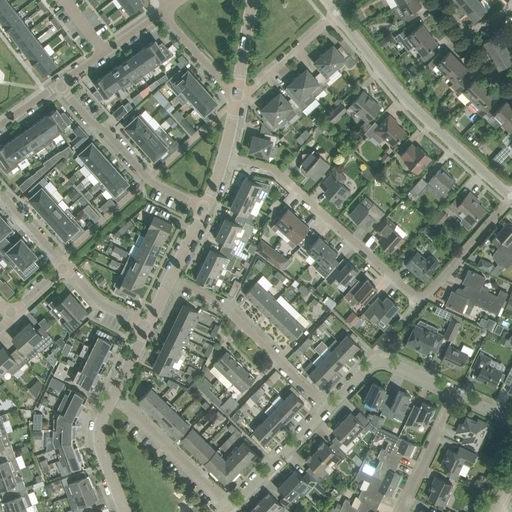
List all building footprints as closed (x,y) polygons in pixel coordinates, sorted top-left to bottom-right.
[(0,0),(0,11),(12,2),(10,0),(0,0)] [(142,0),(128,0),(123,4),(130,14),(144,3),(142,0)] [(422,5),(418,0),(406,0),(399,4),(405,15),(401,17),(402,19),(404,23),(417,16),(413,10),(422,5)] [(466,0),(460,5),(467,13),(480,1),(479,0),(466,0)] [(481,0),(480,1),(467,13),(474,21),(487,9),(483,4),(487,1),(485,0),(481,0)] [(19,11),(12,2),(0,11),(0,19),(3,23),(19,11)] [(25,19),(19,11),(3,23),(9,32),(25,19)] [(32,28),(25,19),(9,32),(16,40),(32,28)] [(415,45),(430,33),(422,23),(415,30),(411,25),(394,37),(397,41),(400,41),(408,51),(415,45)] [(38,36),(32,28),(16,40),(23,49),(38,36)] [(483,42),(489,51),(504,42),(501,37),(505,34),(503,31),(483,42)] [(438,43),(430,33),(415,45),(423,55),(419,58),(423,63),(435,53),(431,48),(438,43)] [(45,45),(38,36),(23,49),(29,57),(45,45)] [(146,46),(159,65),(174,55),(172,53),(168,48),(162,42),(159,45),(155,39),(146,46)] [(504,42),(489,51),(494,60),(509,51),(506,46),(510,44),(508,40),(504,43),(504,42)] [(173,44),(168,48),(172,53),(174,51),(177,48),(173,44)] [(52,53),(45,45),(29,57),(36,66),(52,53)] [(323,53),(337,69),(344,63),(348,66),(350,67),(352,67),(356,63),(341,45),(336,50),(333,46),(328,50),(325,50),(324,51),(323,53)] [(137,52),(151,71),(159,65),(146,46),(137,52)] [(509,51),(494,60),(499,69),(511,61),(511,56),(511,55),(511,54),(511,49),(509,51)] [(437,65),(445,73),(459,59),(450,51),(444,57),(440,52),(429,63),(427,65),(431,70),(437,65)] [(137,52),(129,58),(142,76),(151,71),(137,52)] [(59,63),(52,53),(36,66),(43,75),(59,63)] [(322,70),(318,74),(326,83),(330,78),(327,75),(335,67),(337,69),(323,53),(321,54),(320,55),(320,57),(315,62),(322,70)] [(129,58),(120,63),(134,82),(135,84),(144,78),(142,76),(129,58)] [(451,85),(455,89),(466,78),(462,74),(468,68),(459,59),(445,73),(454,82),(451,85)] [(112,69),(122,85),(125,89),(134,82),(120,63),(112,69)] [(417,71),(413,65),(407,69),(412,75),(417,71)] [(114,91),(122,85),(112,69),(103,75),(114,91)] [(177,95),(180,92),(182,91),(196,78),(188,70),(183,74),(179,70),(166,82),(177,95)] [(297,77),(309,91),(318,83),(322,88),(327,84),(326,83),(318,74),(313,78),(306,70),(302,74),(299,73),(298,75),(297,77)] [(99,88),(92,93),(100,101),(114,91),(103,75),(94,82),(99,88)] [(296,93),(291,97),(299,106),(302,110),(303,110),(316,98),(309,91),(297,77),(295,78),(293,78),(294,81),(289,86),(296,93)] [(468,103),(469,103),(485,86),(477,77),(471,83),(466,78),(455,89),(460,94),(457,97),(466,105),(468,103)] [(196,78),(182,91),(180,92),(188,100),(189,99),(203,86),(196,78)] [(157,79),(148,85),(151,90),(159,83),(157,80),(157,79)] [(203,86),(189,99),(197,107),(210,95),(203,86)] [(485,86),(469,103),(478,111),(482,116),(485,113),(493,104),(489,100),(494,94),(485,86)] [(363,91),(357,99),(350,106),(367,121),(380,107),(363,91)] [(131,98),(136,104),(143,97),(140,92),(131,98)] [(152,94),(148,98),(153,104),(157,100),(153,95),(152,94)] [(270,100),(288,121),(297,113),(299,115),(304,111),(303,110),(302,110),(299,106),(291,97),(287,101),(280,94),(275,98),(272,97),(271,99),(270,100)] [(197,107),(195,108),(207,122),(216,114),(211,108),(218,103),(210,95),(197,107)] [(158,100),(164,107),(168,103),(162,96),(158,100)] [(339,97),(334,102),(337,106),(342,101),(339,97)] [(257,113),(272,130),(278,125),(281,128),(288,121),(270,100),(268,101),(267,102),(267,105),(257,113)] [(496,102),(493,104),(485,113),(490,117),(493,114),(502,123),(511,111),(511,105),(506,100),(500,106),(496,102)] [(169,101),(168,103),(164,107),(169,112),(175,108),(169,101)] [(130,102),(125,106),(129,112),(133,108),(130,102)] [(341,103),(328,116),(334,122),(347,109),(341,103)] [(123,104),(113,113),(119,120),(129,112),(123,104)] [(164,107),(159,111),(165,116),(168,113),(169,112),(164,107)] [(48,114),(59,130),(72,120),(64,111),(61,114),(57,108),(48,114)] [(178,110),(173,114),(180,122),(184,118),(185,118),(178,110)] [(507,134),(511,139),(511,138),(511,111),(502,123),(510,131),(507,134)] [(125,127),(133,135),(148,121),(141,113),(125,127)] [(39,120),(53,139),(61,133),(59,130),(48,114),(39,120)] [(170,115),(166,119),(171,125),(175,121),(170,115)] [(389,115),(383,122),(374,131),(384,140),(385,139),(394,146),(406,132),(397,124),(398,123),(389,115)] [(180,122),(185,128),(189,124),(184,118),(180,122)] [(31,126),(45,147),(54,141),(53,139),(39,120),(31,126)] [(148,121),(133,135),(140,143),(155,129),(148,121)] [(262,123),(260,131),(265,133),(271,134),(273,135),(262,122),(262,123)] [(317,126),(314,130),(320,134),(324,129),(318,124),(317,126)] [(77,135),(71,141),(77,147),(89,136),(79,125),(72,130),(77,135)] [(33,148),(36,153),(45,147),(31,126),(22,132),(33,148)] [(155,129),(140,143),(147,151),(163,138),(155,129)] [(24,154),(33,148),(22,132),(14,138),(24,154)] [(254,139),(251,151),(268,155),(270,147),(274,148),(275,146),(277,136),(275,135),(273,135),(271,134),(265,133),(264,137),(263,139),(264,140),(264,142),(254,139)] [(283,136),(280,139),(285,144),(288,142),(283,136)] [(5,144),(18,163),(27,157),(24,154),(14,138),(5,144)] [(163,138),(147,151),(155,160),(166,149),(171,154),(181,145),(176,140),(170,145),(163,138)] [(79,154),(86,162),(100,150),(92,142),(79,154)] [(0,165),(7,173),(19,164),(18,163),(5,144),(3,145),(2,146),(1,145),(0,145),(0,165)] [(431,158),(421,149),(420,151),(412,144),(405,151),(401,156),(405,160),(405,161),(418,173),(431,158)] [(69,145),(64,149),(68,155),(73,150),(69,145)] [(509,152),(504,147),(493,160),(492,162),(495,165),(497,163),(498,163),(509,152)] [(301,171),(302,172),(307,176),(309,174),(316,179),(330,163),(326,160),(326,152),(317,152),(314,149),(312,152),(312,151),(310,153),(302,153),(303,162),(301,163),(301,164),(300,165),(300,166),(300,167),(300,168),(300,169),(301,170),(301,171)] [(100,150),(86,162),(84,164),(92,172),(107,158),(100,150)] [(58,152),(52,156),(56,162),(61,157),(58,152)] [(386,153),(381,158),(386,163),(391,157),(386,153)] [(43,162),(45,165),(47,169),(48,169),(56,162),(52,156),(43,162)] [(107,158),(92,172),(99,180),(100,179),(114,166),(107,158)] [(62,160),(57,165),(62,170),(67,165),(62,160)] [(47,169),(45,165),(36,171),(37,172),(40,176),(47,169)] [(114,166),(100,179),(108,187),(122,175),(114,166)] [(431,193),(441,201),(449,192),(446,190),(456,179),(448,172),(449,171),(443,166),(429,181),(436,187),(431,193)] [(323,183),(328,187),(332,190),(327,195),(331,198),(339,205),(351,192),(341,183),(346,178),(335,169),(323,183)] [(370,170),(365,175),(370,179),(374,174),(370,170)] [(40,176),(37,172),(28,178),(32,183),(40,176)] [(74,174),(69,179),(73,183),(78,179),(74,174)] [(129,183),(122,175),(108,187),(106,188),(118,201),(128,192),(124,188),(129,183)] [(36,207),(52,193),(45,185),(49,182),(44,177),(30,189),(34,194),(29,199),(36,207)] [(242,181),(239,187),(258,196),(262,186),(266,188),(269,184),(261,182),(260,185),(245,177),(243,181),(242,181)] [(422,177),(410,191),(416,196),(428,183),(422,177)] [(32,183),(28,178),(18,186),(23,191),(32,183)] [(258,196),(239,187),(236,193),(237,194),(235,198),(253,206),(256,200),(260,202),(262,198),(258,196)] [(457,197),(448,207),(453,212),(456,210),(464,217),(460,221),(469,229),(475,221),(474,220),(484,209),(474,200),(476,197),(470,192),(462,201),(457,197)] [(52,193),(36,207),(44,215),(57,203),(57,204),(60,202),(52,193)] [(81,196),(78,199),(83,204),(87,202),(81,196)] [(236,217),(253,225),(255,222),(251,220),(254,214),(250,212),(253,206),(235,198),(234,197),(231,203),(232,204),(230,208),(239,212),(236,217)] [(105,212),(116,203),(111,198),(100,207),(105,212)] [(269,207),(272,210),(273,211),(275,209),(281,202),(277,198),(269,207)] [(368,228),(375,220),(377,222),(385,214),(374,203),(368,209),(360,202),(349,214),(358,222),(360,219),(362,221),(361,222),(368,228)] [(57,203),(44,215),(51,223),(64,211),(57,204),(57,203)] [(94,210),(89,204),(84,209),(89,215),(94,210)] [(154,215),(149,226),(167,235),(172,224),(166,221),(170,213),(162,209),(161,211),(154,208),(151,214),(154,215)] [(293,213),(288,208),(271,228),(275,232),(279,227),(285,232),(299,217),(297,216),(297,215),(296,214),(294,213),(293,213)] [(51,223),(58,231),(74,217),(66,209),(64,211),(51,223)] [(278,211),(275,209),(273,211),(272,210),(268,215),(272,217),(278,211)] [(449,216),(442,210),(431,222),(438,228),(449,216)] [(74,217),(58,231),(66,240),(70,236),(75,240),(86,230),(74,217)] [(222,221),(219,227),(246,240),(252,228),(253,229),(254,226),(253,225),(236,217),(234,222),(225,218),(223,222),(222,221)] [(300,219),(299,217),(285,232),(292,238),(288,243),(293,247),(297,242),(296,241),(309,227),(304,222),(303,220),(301,219),(300,219)] [(382,222),(375,229),(383,236),(378,240),(391,252),(398,245),(399,246),(404,239),(402,238),(407,233),(397,225),(396,226),(387,217),(382,222)] [(0,248),(9,240),(4,235),(12,228),(4,219),(0,222),(0,248)] [(130,219),(124,224),(128,228),(133,223),(130,219)] [(494,257),(498,264),(511,247),(511,223),(510,223),(508,222),(496,235),(503,241),(498,247),(501,250),(494,257)] [(122,233),(128,228),(124,224),(119,229),(122,233)] [(150,227),(145,237),(161,244),(166,234),(167,235),(149,226),(150,227)] [(246,240),(219,227),(216,233),(217,234),(215,238),(224,242),(221,247),(238,256),(246,259),(248,254),(241,251),(246,240)] [(139,234),(135,244),(140,246),(157,255),(157,254),(161,244),(145,237),(139,234)] [(310,235),(296,251),(306,259),(308,256),(314,261),(316,258),(328,244),(328,243),(328,242),(325,240),(324,240),(319,236),(315,240),(310,235)] [(7,252),(14,261),(29,247),(21,238),(14,245),(9,240),(0,248),(0,249),(4,254),(7,252)] [(256,250),(268,259),(274,250),(260,240),(256,250)] [(134,244),(129,254),(130,255),(134,257),(135,257),(152,265),(157,255),(140,246),(135,244),(134,244)] [(330,245),(328,244),(316,258),(322,263),(316,269),(326,277),(336,266),(339,262),(334,257),(338,253),(333,248),(331,245),(330,245)] [(29,247),(14,261),(21,268),(17,271),(25,279),(40,266),(34,259),(37,256),(29,247)] [(204,258),(231,271),(238,256),(221,247),(219,253),(211,248),(209,253),(207,252),(204,258)] [(511,247),(498,264),(505,267),(511,259),(511,247)] [(287,261),(274,250),(268,259),(280,268),(287,261)] [(439,263),(432,256),(431,255),(426,260),(417,252),(405,265),(413,271),(414,270),(425,279),(439,263)] [(130,255),(125,265),(131,267),(146,275),(151,265),(152,266),(152,265),(135,257),(134,257),(130,255)] [(202,262),(199,268),(218,277),(222,279),(224,275),(220,273),(223,267),(206,259),(204,263),(202,262)] [(481,259),(477,267),(490,273),(493,264),(481,259)] [(336,266),(326,277),(336,286),(341,280),(346,285),(359,271),(348,261),(340,270),(336,266)] [(125,265),(120,275),(124,277),(143,286),(143,285),(142,285),(146,275),(131,267),(125,265)] [(196,279),(218,289),(220,285),(215,283),(218,277),(199,268),(196,274),(198,275),(196,279)] [(274,275),(279,278),(282,273),(278,270),(274,275)] [(460,287),(460,288),(502,307),(508,293),(501,289),(498,295),(488,291),(489,288),(481,284),(485,277),(469,270),(469,271),(467,270),(464,276),(466,276),(464,281),(463,282),(467,284),(469,285),(466,290),(463,289),(460,287)] [(282,273),(279,278),(283,282),(287,277),(282,273)] [(102,276),(97,281),(102,286),(107,281),(102,276)] [(116,286),(114,292),(125,297),(126,298),(128,292),(137,296),(143,286),(124,277),(119,288),(116,286)] [(365,303),(374,293),(371,291),(376,286),(367,279),(363,283),(359,279),(345,296),(349,300),(348,301),(353,305),(358,300),(357,299),(358,297),(365,303)] [(248,298),(254,304),(267,290),(258,280),(245,294),(249,297),(248,298)] [(233,297),(238,287),(233,284),(228,294),(233,297)] [(448,296),(445,302),(447,302),(446,304),(462,311),(465,303),(473,307),(475,304),(498,315),(501,308),(502,307),(460,288),(460,289),(458,293),(454,292),(452,291),(452,292),(450,297),(448,296)] [(267,290),(254,304),(260,310),(260,309),(264,312),(277,299),(267,290)] [(58,295),(48,304),(52,308),(50,310),(58,320),(64,314),(78,301),(70,292),(62,299),(58,295)] [(327,295),(323,301),(332,307),(333,308),(337,303),(327,295)] [(386,321),(399,307),(387,296),(378,306),(374,302),(379,297),(378,297),(364,312),(375,322),(381,316),(386,321)] [(277,299),(264,312),(268,316),(267,317),(273,322),(286,308),(277,299)] [(86,310),(78,301),(64,314),(68,319),(62,324),(70,333),(83,322),(78,317),(86,310)] [(184,304),(179,313),(197,322),(199,318),(196,316),(198,311),(184,304)] [(435,312),(442,316),(445,310),(438,306),(435,312)] [(286,308),(273,322),(279,328),(279,327),(283,331),(296,317),(286,308)] [(346,321),(352,326),(360,317),(354,312),(346,321)] [(179,313),(175,322),(189,329),(192,324),(195,326),(197,322),(179,313)] [(455,314),(444,336),(452,340),(463,318),(455,314)] [(296,317),(283,331),(287,334),(286,335),(292,341),(305,327),(296,317)] [(479,324),(492,330),(496,321),(488,318),(487,320),(482,317),(479,324)] [(437,352),(444,336),(437,332),(439,328),(420,320),(416,324),(415,324),(406,344),(427,354),(430,349),(437,352)] [(21,330),(34,344),(40,350),(53,338),(42,326),(37,330),(30,322),(21,330)] [(175,322),(171,331),(188,340),(190,336),(187,334),(189,329),(175,322)] [(498,324),(494,332),(501,335),(505,327),(498,324)] [(98,328),(90,346),(109,355),(115,343),(109,340),(112,335),(98,328)] [(19,346),(15,350),(24,360),(32,352),(29,349),(34,344),(21,330),(13,338),(19,346)] [(171,331),(166,340),(181,347),(183,342),(186,344),(188,340),(171,331)] [(340,342),(352,354),(360,346),(348,334),(340,342)] [(61,337),(56,342),(63,349),(64,347),(66,343),(61,337)] [(166,340),(162,349),(179,358),(181,354),(178,352),(181,347),(166,340)] [(66,343),(64,347),(70,350),(73,345),(66,342),(66,343)] [(332,350),(344,362),(352,354),(340,342),(332,350)] [(446,352),(441,361),(449,364),(450,362),(461,368),(466,359),(468,354),(471,356),(474,349),(463,344),(460,351),(449,345),(446,352)] [(0,349),(0,360),(7,368),(12,364),(15,367),(24,360),(15,350),(10,354),(4,346),(0,349)] [(84,357),(103,366),(109,355),(90,346),(87,352),(90,353),(87,358),(84,357)] [(332,350),(328,346),(320,354),(325,358),(336,370),(344,362),(332,350)] [(67,356),(70,350),(64,347),(63,349),(61,353),(67,356)] [(162,349),(157,358),(172,365),(174,360),(177,362),(179,358),(162,349)] [(213,364),(223,374),(236,360),(231,354),(230,355),(226,351),(219,358),(213,364)] [(495,386),(499,377),(502,371),(488,365),(492,358),(480,352),(472,369),(479,372),(477,377),(495,386)] [(84,357),(79,369),(98,378),(103,366),(84,357)] [(169,370),(172,365),(157,358),(153,367),(171,376),(173,372),(169,370)] [(317,366),(329,378),(336,370),(325,358),(317,366)] [(61,360),(53,375),(64,379),(68,370),(64,368),(66,363),(61,360)] [(236,360),(223,374),(232,383),(245,370),(242,366),(242,365),(236,360)] [(321,386),(329,378),(317,366),(309,374),(321,386)] [(92,390),(98,378),(79,369),(73,381),(92,390)] [(245,370),(232,383),(242,392),(256,378),(250,372),(249,373),(245,370)] [(194,382),(198,386),(205,392),(209,388),(212,385),(207,380),(204,377),(202,375),(199,379),(198,378),(194,382)] [(55,393),(61,381),(52,376),(46,389),(55,393)] [(179,383),(169,379),(166,384),(176,389),(179,383)] [(38,380),(29,388),(37,398),(43,385),(38,380)] [(190,393),(198,386),(194,382),(186,389),(190,393)] [(376,407),(383,410),(388,397),(383,394),(386,389),(373,383),(369,390),(366,389),(362,398),(377,405),(376,407)] [(147,407),(165,424),(171,429),(169,431),(172,435),(174,433),(178,437),(190,425),(151,387),(139,399),(144,403),(142,405),(145,408),(147,407)] [(205,392),(214,402),(218,397),(209,388),(205,392)] [(65,393),(62,399),(82,409),(87,397),(71,389),(68,394),(65,393)] [(404,393),(399,390),(394,401),(388,399),(382,413),(393,418),(396,411),(403,414),(408,402),(411,401),(410,398),(411,396),(408,395),(407,392),(404,393)] [(284,399),(296,411),(304,403),(292,391),(284,399)] [(44,398),(41,403),(47,406),(49,401),(44,398)] [(57,411),(60,412),(76,420),(82,409),(62,399),(57,411)] [(277,407),(289,419),(296,411),(284,399),(277,407)] [(210,404),(206,401),(202,405),(206,409),(210,404)] [(226,401),(220,406),(228,414),(234,409),(226,401)] [(419,421),(427,425),(431,415),(433,416),(436,410),(434,409),(435,407),(423,402),(420,407),(414,404),(406,422),(417,427),(419,421)] [(269,415),(281,427),(289,419),(277,407),(269,415)] [(225,416),(219,410),(214,414),(220,420),(225,416)] [(54,418),(53,429),(76,430),(76,420),(60,412),(57,418),(54,418)] [(241,417),(236,412),(231,417),(235,422),(241,417)] [(342,421),(356,434),(360,430),(364,434),(372,426),(377,431),(379,427),(375,426),(371,421),(367,418),(362,423),(351,412),(342,421)] [(34,413),(33,429),(42,429),(42,413),(34,413)] [(374,413),(371,421),(375,426),(380,416),(374,413)] [(261,423),(273,435),(281,427),(269,415),(261,423)] [(380,416),(375,426),(379,427),(380,428),(385,418),(380,416)] [(477,450),(485,432),(483,431),(487,423),(478,419),(477,422),(467,417),(464,423),(463,423),(462,424),(460,424),(456,432),(468,438),(465,444),(477,450)] [(344,441),(339,446),(346,453),(355,443),(351,439),(356,434),(342,421),(333,430),(344,441)] [(232,423),(227,427),(233,433),(220,446),(225,450),(242,433),(232,423)] [(265,443),(273,435),(261,423),(254,431),(265,443)] [(192,427),(181,439),(189,447),(200,435),(192,427)] [(381,449),(379,452),(399,462),(404,452),(411,456),(416,445),(380,428),(379,427),(377,431),(374,438),(378,440),(380,437),(389,441),(385,450),(381,449)] [(55,448),(59,446),(75,440),(76,430),(53,429),(53,442),(55,448)] [(1,435),(0,435),(0,455),(14,450),(11,444),(5,446),(1,435)] [(200,435),(189,447),(196,454),(208,443),(200,435)] [(58,453),(60,460),(80,452),(75,440),(59,446),(61,452),(58,453)] [(244,441),(226,460),(214,472),(226,483),(231,479),(232,480),(236,477),(234,475),(250,459),(252,460),(255,457),(254,455),(255,453),(256,453),(244,441)] [(315,451),(328,463),(332,459),(338,464),(347,454),(346,453),(339,446),(336,443),(332,447),(330,445),(329,446),(323,441),(318,446),(319,447),(315,451)] [(208,443),(196,454),(205,462),(216,450),(208,443)] [(449,448),(441,465),(458,473),(463,462),(470,466),(476,454),(460,446),(457,452),(449,448)] [(0,462),(0,475),(17,470),(20,468),(14,450),(0,455),(2,462),(0,462)] [(207,468),(211,472),(212,470),(214,472),(226,460),(216,450),(205,462),(209,466),(207,468)] [(312,468),(308,472),(319,483),(329,473),(323,468),(328,463),(315,451),(312,455),(310,454),(305,459),(311,465),(310,466),(312,468)] [(85,464),(80,452),(60,460),(63,466),(66,465),(68,471),(85,464)] [(360,468),(397,486),(402,475),(395,472),(399,462),(379,452),(377,457),(381,458),(376,467),(367,463),(369,460),(365,458),(360,468)] [(48,464),(42,467),(44,472),(50,470),(48,464)] [(362,489),(360,493),(380,502),(385,493),(392,496),(397,486),(360,468),(355,479),(359,481),(361,477),(370,481),(365,491),(362,489)] [(286,479),(299,491),(308,482),(312,487),(314,485),(324,495),(327,495),(329,497),(331,494),(319,483),(308,472),(303,477),(295,469),(286,479)] [(0,489),(10,486),(12,492),(26,486),(22,477),(19,476),(17,470),(0,475),(0,489)] [(77,479),(75,473),(62,479),(68,496),(75,494),(93,487),(89,475),(77,479)] [(435,476),(432,484),(435,485),(429,497),(440,503),(445,505),(450,495),(448,495),(453,485),(435,476)] [(291,500),(299,491),(286,479),(277,488),(285,496),(280,501),(290,510),(295,504),(291,500)] [(479,490),(484,483),(478,479),(474,486),(479,490)] [(5,502),(8,511),(12,511),(32,504),(26,486),(12,492),(14,498),(5,502)] [(78,505),(73,507),(74,511),(79,511),(89,509),(86,503),(98,498),(93,487),(75,494),(78,505)] [(335,489),(331,494),(335,498),(339,494),(335,489)] [(285,508),(269,492),(261,500),(272,511),(282,511),(285,510),(285,508)] [(336,506),(347,511),(375,511),(380,502),(360,493),(358,497),(362,499),(357,508),(348,504),(350,500),(346,498),(343,505),(338,502),(336,506)] [(253,509),(256,511),(272,511),(261,500),(253,509)]
